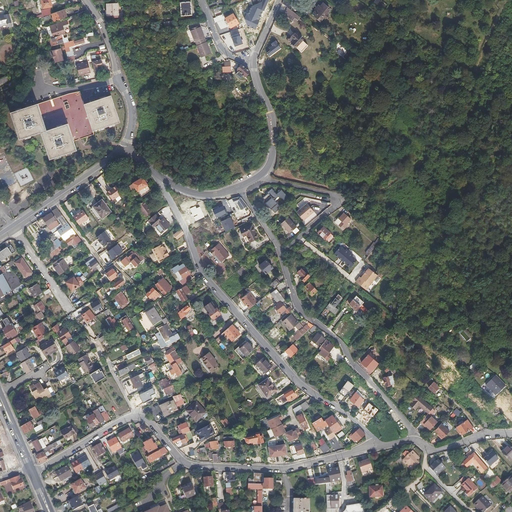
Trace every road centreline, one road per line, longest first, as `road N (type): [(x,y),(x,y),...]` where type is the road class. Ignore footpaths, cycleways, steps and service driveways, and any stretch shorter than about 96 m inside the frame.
road 1 (residential): [(378,446),(305,387),(201,272),(160,178)]
road 2 (residential): [(281,253),(297,305),(338,340),(413,439)]
road 3 (residential): [(378,446),(284,469),(184,462)]
road 4 (residential): [(281,253),(338,198),(261,174)]
road 5 (tertiary): [(12,227),(125,152)]
road 6 (residential): [(137,415),(30,469)]
road 7 (tertiary): [(261,174),(272,129),(254,58)]
